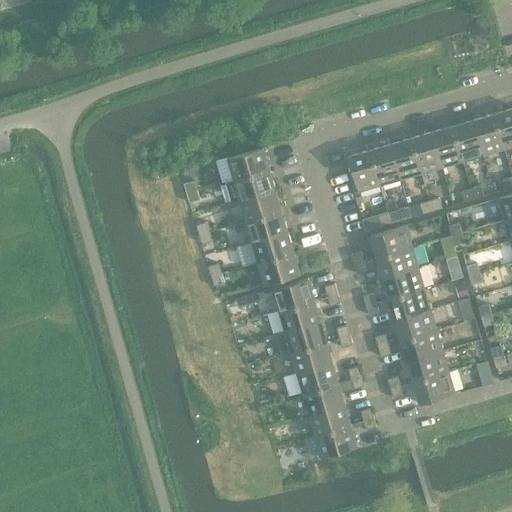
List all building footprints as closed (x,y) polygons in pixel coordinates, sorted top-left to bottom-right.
[(511,108),(494,114),(505,150),(511,147),(511,108)] [(494,114),(474,120),(484,156),(505,150),(494,114)] [(474,120),(453,126),(463,162),(484,156),(474,120)] [(453,126),(432,132),(443,168),(463,162),(453,126)] [(432,132),(411,138),(422,174),(443,168),(432,132)] [(411,138),(391,144),(401,180),(422,174),(411,138)] [(391,144),(370,150),(380,186),(401,180),(391,144)] [(228,158),(234,180),(270,169),(263,147),(228,158)] [(380,186),(370,150),(348,157),(358,192),(380,186)] [(270,169),(234,180),(226,182),(232,203),(240,200),(276,190),(270,169)] [(511,188),(511,177),(503,180),(506,190),(511,188)] [(184,184),(187,193),(197,190),(195,181),(184,184)] [(481,186),(471,189),(474,199),(484,196),(481,186)] [(474,199),(471,189),(462,192),(465,202),(474,199)] [(197,190),(187,193),(190,203),(200,200),(197,190)] [(276,190),(240,200),(246,221),(282,211),(276,190)] [(511,194),(498,199),(505,221),(511,218),(511,194)] [(440,198),(430,201),(433,211),(443,209),(440,198)] [(433,211),(430,201),(420,204),(423,214),(433,211)] [(398,210),(388,213),(391,224),(401,221),(398,210)] [(282,211),(246,221),(253,242),(288,232),(282,211)] [(391,224),(388,213),(379,216),(382,226),(391,224)] [(196,225),(199,235),(210,232),(207,222),(196,225)] [(449,226),(452,236),(462,233),(459,223),(449,226)] [(371,236),(377,258),(412,247),(406,225),(371,236)] [(210,232),(199,235),(202,245),(212,242),(210,232)] [(288,232),(253,242),(259,263),(294,252),(288,232)] [(462,233),(452,236),(455,246),(465,243),(462,233)] [(452,236),(441,239),(444,249),(455,246),(452,236)] [(412,247),(377,258),(383,278),(419,268),(412,247)] [(294,252),(259,263),(265,285),(300,274),(294,252)] [(351,255),(354,264),(364,261),(362,252),(351,255)] [(364,261),(354,264),(357,274),(367,271),(364,261)] [(208,266),(211,276),(222,273),(219,263),(208,266)] [(467,266),(469,276),(480,273),(477,263),(467,266)] [(419,268),(383,278),(389,299),(425,289),(419,268)] [(462,271),(452,274),(454,280),(464,277),(462,271)] [(222,273),(211,276),(214,286),(225,283),(222,273)] [(480,273),(469,276),(472,286),(483,283),(480,273)] [(273,288),(279,310),(315,300),(308,278),(273,288)] [(324,286),(327,296),(338,293),(335,283),(324,286)] [(466,284),(457,287),(460,297),(469,295),(466,284)] [(425,289),(389,299),(395,320),(431,310),(425,289)] [(338,293),(327,296),(330,306),(341,303),(338,293)] [(363,296),(366,306),(377,303),(374,293),(363,296)] [(315,300),(279,310),(285,331),(321,321),(315,300)] [(377,303),(366,306),(369,316),(379,313),(377,303)] [(479,307),(481,317),(492,314),(489,304),(479,307)] [(431,310),(395,320),(401,341),(437,330),(431,310)] [(492,314),(481,317),(484,327),(495,324),(492,314)] [(321,321),(285,331),(276,334),(282,355),(291,352),(327,341),(321,321)] [(337,328),(339,338),(350,335),(347,325),(337,328)] [(437,330),(401,341),(407,361),(443,351),(437,330)] [(375,337),(378,347),(389,344),(386,334),(375,337)] [(350,335),(339,338),(342,347),(353,344),(350,335)] [(327,341),(291,352),(297,373),(333,362),(327,341)] [(389,344),(378,347),(381,357),(392,354),(389,344)] [(491,349),(494,359),(504,356),(501,346),(491,349)] [(443,351),(407,361),(413,382),(449,372),(443,351)] [(504,356),(494,359),(496,368),(507,365),(504,356)] [(488,360),(476,364),(479,373),(490,370),(488,360)] [(333,362),(297,373),(303,393),(339,383),(333,362)] [(349,369),(351,379),(362,376),(359,366),(349,369)] [(449,372),(413,382),(420,404),(455,394),(449,372)] [(362,376),(351,379),(354,389),(365,386),(362,376)] [(388,379),(390,389),(401,386),(398,376),(388,379)] [(339,383),(303,393),(309,414),(345,404),(339,383)] [(401,386),(390,389),(393,398),(404,395),(401,386)] [(345,404),(309,414),(315,435),(351,424),(345,404)] [(361,411),(364,421),(374,418),(371,408),(361,411)] [(374,418),(364,421),(366,430),(377,427),(374,418)] [(351,424),(315,435),(322,457),(357,446),(351,424)]
